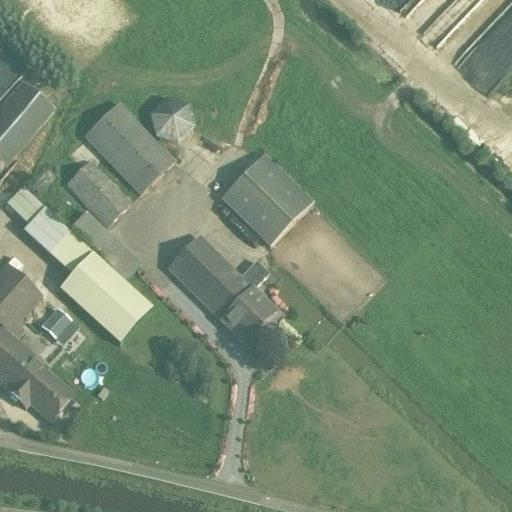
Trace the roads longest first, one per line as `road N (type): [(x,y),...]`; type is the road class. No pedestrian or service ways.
road 1 (unclassified): [(0,440),(306,511)]
road 2 (track): [(149,273),(237,145),(279,30),(267,0)]
road 3 (track): [(511,118),(432,85),(332,0)]
